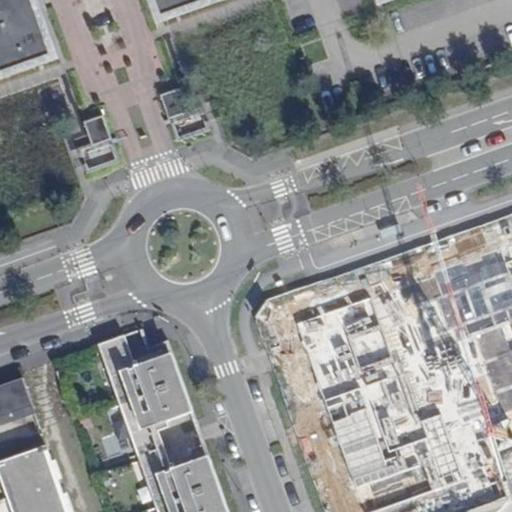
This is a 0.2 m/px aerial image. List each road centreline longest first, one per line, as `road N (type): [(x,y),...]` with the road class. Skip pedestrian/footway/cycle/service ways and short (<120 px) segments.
road 1 (unclassified): [(511,110),(282,190),(211,199)]
road 2 (unclassified): [(235,263),(511,158)]
road 3 (residential): [(202,298),(274,511)]
road 4 (unclassified): [(0,344),(114,305),(161,299)]
road 5 (unclassified): [(125,240),(0,291)]
